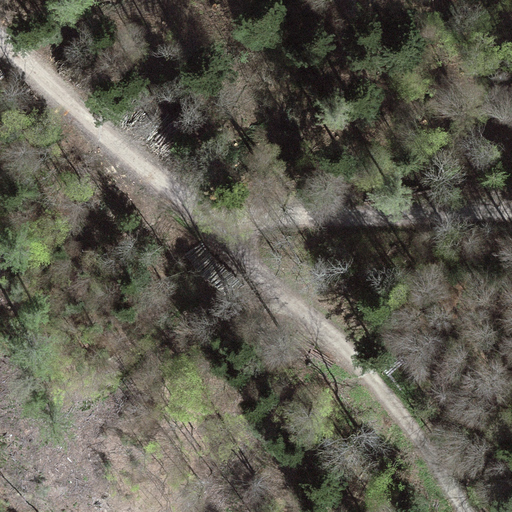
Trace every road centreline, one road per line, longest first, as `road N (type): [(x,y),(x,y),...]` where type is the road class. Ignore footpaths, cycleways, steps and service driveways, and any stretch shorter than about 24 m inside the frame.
road 1 (track): [(0,27),(141,171),(212,213),(250,266),(366,376),(459,511)]
road 2 (track): [(212,213),(511,218)]
